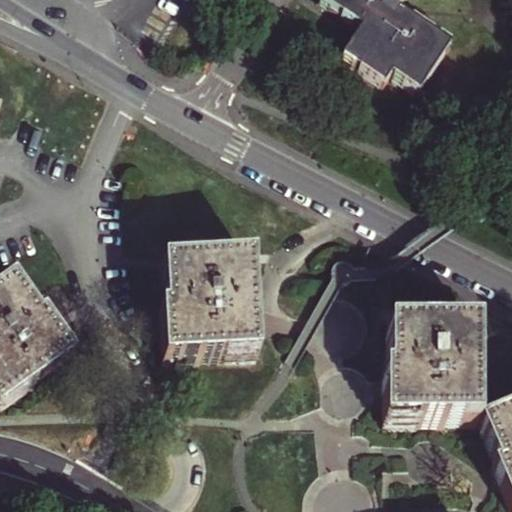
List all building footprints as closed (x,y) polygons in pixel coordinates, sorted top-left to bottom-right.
[(511,0),(325,0),(323,3),(365,31),(360,39),(347,60),(387,86),(394,75),(422,93),(452,48),(399,12),(407,0),(511,0)] [(249,320),(249,305),(244,306),(241,260),(155,265),(158,309),(155,309),(158,363),(252,358),(249,320)] [(0,402),(68,353),(47,323),(37,310),(34,313),(6,275),(0,279),(0,402)] [(397,319),(396,301),(377,302),(377,319),(397,319)] [(378,425),(474,423),(472,372),(468,372),(468,326),(382,328),(382,373),(377,373),(378,383),(378,425)] [(511,511),(511,407),(474,423),(490,466),(487,468),(505,511),(511,511)]
